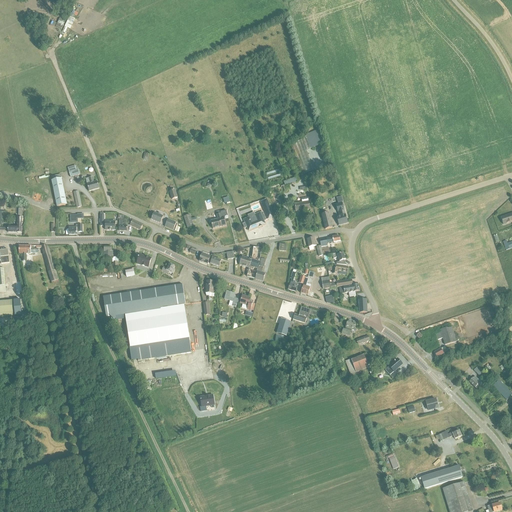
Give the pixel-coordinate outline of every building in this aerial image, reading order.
[(55,27),(61,30),(66,21),(60,18),(55,27)] [(305,135),(302,136),(303,139),(302,140),(306,151),(311,149),(323,144),(324,146),(326,145),(320,130),(305,135)] [(302,140),(290,144),(302,176),(314,171),(306,151),(302,140)] [(75,165),(68,168),(69,173),(71,177),(80,175),(79,169),(77,170),(75,165)] [(269,179),(282,176),(280,168),(268,171),(269,179)] [(52,176),(52,181),(57,207),(66,205),(60,174),(52,176)] [(92,177),(88,178),(85,179),(89,192),(99,189),(97,181),(94,182),(92,177)] [(284,185),(283,186),(285,192),(288,191),(286,187),(297,183),(295,178),(283,183),(284,185)] [(169,192),(172,200),(178,198),(175,190),(169,192)] [(223,195),(225,204),(231,203),(229,194),(223,195)] [(279,195),(273,197),(276,208),(282,206),(279,195)] [(340,204),(336,205),(338,212),(339,211),(340,216),(336,217),(339,225),(348,223),(347,219),(347,218),(346,218),(345,215),(344,210),(342,203),(342,202),(343,202),(342,197),(337,198),(338,203),(339,203),(340,204)] [(302,199),(303,203),(295,204),(296,212),(310,210),(308,198),(302,199)] [(268,220),(274,217),(267,200),(261,202),(268,220)] [(190,215),(186,216),(184,205),(181,206),(183,217),(187,229),(194,227),(190,215)] [(8,232),(17,233),(22,233),(22,219),(22,217),(23,217),(23,210),(19,210),(19,217),(20,217),(20,219),(17,219),(17,227),(9,226),(8,232)] [(151,220),(160,224),(163,217),(159,215),(160,213),(158,212),(157,214),(154,213),(151,220)] [(255,215),(254,213),(248,215),(249,218),(244,220),(245,223),(243,224),(245,228),(247,227),(249,231),(265,224),(264,221),(266,220),(263,212),(261,213),(260,213),(255,215)] [(211,222),(213,229),(225,227),(223,217),(221,217),(220,213),(216,214),(217,220),(211,222)] [(321,215),(325,230),(333,228),(328,213),(321,215)] [(511,213),(501,218),(503,225),(511,221),(511,213)] [(127,224),(140,230),(143,226),(130,219),(127,224)] [(119,231),(127,231),(127,226),(123,226),(123,220),(120,220),(119,225),(119,231)] [(164,227),(173,230),(175,223),(167,220),(164,227)] [(106,230),(115,230),(115,222),(106,222),(106,230)] [(78,233),(83,233),(82,226),(76,226),(76,227),(69,227),(69,229),(68,229),(67,230),(66,230),(66,231),(66,235),(77,235),(77,232),(78,232),(78,233)] [(333,237),(320,240),(321,247),(327,246),(329,248),(334,247),(334,242),(341,241),(340,237),(338,237),(337,236),(332,236),(333,237)] [(314,238),(307,239),(309,247),(310,251),(314,250),(313,247),(316,246),(316,242),(315,242),(314,238)] [(31,246),(19,246),(19,255),(22,255),(22,261),(26,262),(26,255),(31,255),(31,253),(38,253),(38,249),(31,249),(31,248),(31,246)] [(48,246),(36,246),(36,248),(42,248),(42,249),(50,282),(58,280),(55,270),(54,270),(48,246)] [(111,251),(111,247),(104,247),(104,258),(113,258),(113,251),(111,251)] [(242,257),(240,265),(249,268),(247,277),(255,279),(258,269),(259,262),(261,249),(253,247),(252,259),(252,260),(242,257)] [(0,251),(1,258),(1,263),(9,263),(8,249),(0,250),(0,251)] [(226,253),(228,260),(235,259),(234,252),(226,253)] [(337,255),(337,253),(332,254),(333,259),(338,257),(339,262),(345,260),(343,253),(337,255)] [(199,261),(208,265),(211,257),(202,254),(199,261)] [(151,259),(139,255),(139,257),(138,257),(138,258),(139,258),(137,264),(149,268),(151,259)] [(210,264),(219,267),(221,261),(212,258),(210,264)] [(255,280),(263,282),(265,274),(262,273),(266,260),(261,259),(255,280)] [(163,267),(162,270),(169,274),(169,272),(173,274),(175,270),(173,269),(175,267),(170,264),(167,269),(163,267)] [(334,266),(333,274),(337,274),(347,276),(347,272),(348,268),(334,266)] [(292,279),(291,281),(289,289),(296,292),(298,285),(295,284),(296,282),(293,282),(296,273),(292,272),(290,279),(292,279)] [(321,279),(322,282),(323,289),(331,288),(329,277),(321,279)] [(301,293),(308,295),(311,285),(307,284),(308,279),(305,278),(303,286),(301,293)] [(206,293),(213,294),(214,282),(206,281),(206,286),(207,286),(206,293)] [(130,347),(136,346),(138,361),(191,353),(184,304),(185,304),(183,285),(103,297),(106,317),(125,314),(130,347)] [(340,294),(349,293),(349,297),(353,296),(353,297),(355,296),(355,292),(360,291),(358,285),(339,288),(340,294)] [(239,300),(234,298),(236,294),(227,291),(225,299),(230,301),(229,305),(236,307),(237,305),(238,305),(239,300)] [(249,303),(251,298),(242,296),(240,304),(243,304),(242,308),(250,310),(252,303),(249,303)] [(333,296),(325,298),(327,303),(331,304),(335,303),(333,296)] [(0,299),(0,317),(14,316),(13,301),(3,302),(2,299),(0,299)] [(359,300),(360,313),(367,313),(367,300),(359,300)] [(307,318),(308,319),(311,310),(307,309),(306,308),(301,307),(299,316),(295,315),(293,320),(305,323),(307,318)] [(281,319),(276,333),(287,337),(291,322),(281,319)] [(356,329),(354,328),(356,323),(349,320),(346,328),(346,330),(344,329),(342,334),(350,337),(351,332),(355,333),(356,329)] [(443,339),(444,344),(456,342),(452,327),(441,330),(441,333),(436,334),(438,340),(443,339)] [(446,349),(445,347),(441,350),(440,349),(434,353),(434,354),(434,355),(435,356),(436,358),(443,355),(444,356),(448,353),(446,349)] [(345,362),(351,375),(351,377),(373,368),(370,361),(370,362),(368,357),(365,359),(363,355),(351,360),(345,362)] [(398,360),(385,370),(390,375),(394,372),(402,365),(398,360)] [(373,370),(375,376),(384,372),(381,366),(373,370)] [(474,370),(480,376),(484,372),(478,367),(474,370)] [(156,373),(157,379),(178,375),(177,370),(156,373)] [(475,376),(474,378),(469,382),(476,389),(482,384),(475,376)] [(511,395),(511,394),(499,381),(493,386),(507,401),(511,395)] [(200,397),(202,407),(214,405),(213,395),(200,397)] [(426,404),(425,405),(426,409),(428,409),(428,411),(438,408),(435,399),(426,402),(426,404)] [(452,433),(448,434),(449,438),(454,436),(455,439),(459,437),(462,436),(460,434),(459,431),(456,432),(453,433),(452,433)] [(394,469),(399,467),(397,456),(391,458),(394,469)] [(459,466),(449,469),(453,480),(463,477),(459,466)] [(442,489),(449,511),(467,511),(468,511),(472,510),(464,482),(442,489)] [(500,503),(492,505),(487,506),(488,511),(494,511),(502,510),(500,503)]
